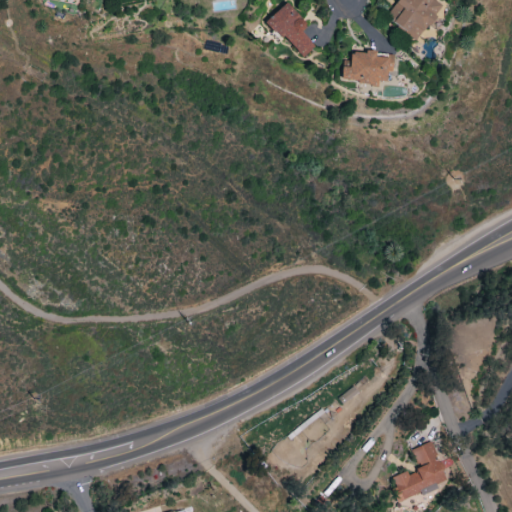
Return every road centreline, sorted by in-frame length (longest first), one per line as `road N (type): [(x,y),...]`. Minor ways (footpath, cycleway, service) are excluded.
road 1 (primary): [(133,443),(230,406),(511,233)]
road 2 (residential): [(422,333),(416,378),(401,408),(352,460),(356,479),(369,480),(389,441),(381,428)]
road 3 (residential): [(408,296),(459,428)]
